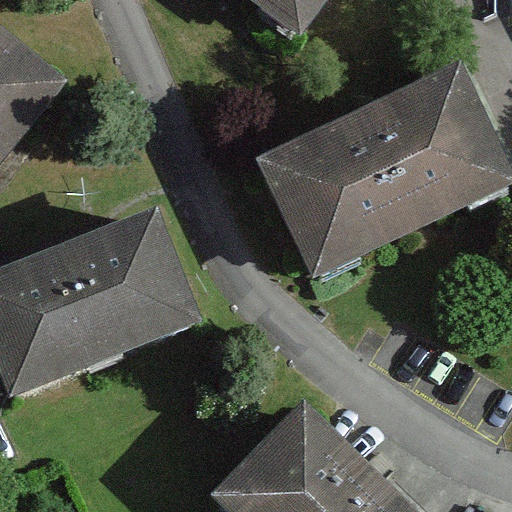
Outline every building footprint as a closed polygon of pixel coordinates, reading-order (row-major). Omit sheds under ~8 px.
[(218,0),(301,61),(345,0),(218,0)] [(0,186),(68,103),(0,48),(0,186)] [(511,207),(511,197),(459,85),(357,134),(254,184),(312,303),(511,207)] [(0,389),(8,409),(12,421),(204,347),(159,231),(76,263),(0,291),(0,389)] [(325,445),(304,425),(220,511),(394,511),(336,456),(325,445)]
